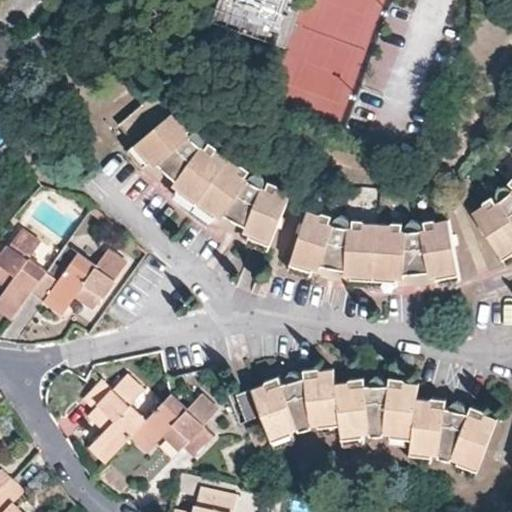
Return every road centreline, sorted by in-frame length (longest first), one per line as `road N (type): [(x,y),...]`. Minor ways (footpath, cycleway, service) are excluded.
road 1 (residential): [(14,369),(236,325),(483,354),(511,349)]
road 2 (residential): [(107,511),(42,425),(14,369)]
